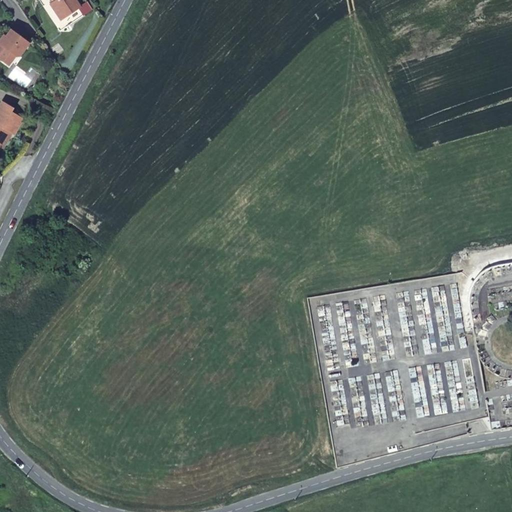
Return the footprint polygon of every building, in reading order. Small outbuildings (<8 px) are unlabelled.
[(51,0),(53,3),(51,4),(57,13),(60,10),(65,17),(81,6),(76,0),(51,0)] [(60,10),(57,13),(62,19),(65,17),(60,10)] [(10,50),(16,54),(21,54),(29,42),(12,29),(7,36),(4,34),(0,40),(0,56),(3,59),(10,50)] [(13,58),(16,54),(10,50),(3,59),(9,63),(13,58)] [(0,141),(8,146),(15,136),(17,129),(22,131),(27,115),(15,110),(16,107),(4,102),(0,112),(0,141)] [(0,147),(6,151),(8,146),(0,141),(0,147)]
